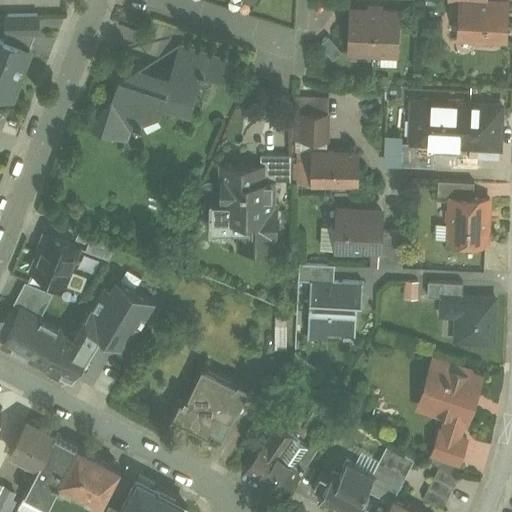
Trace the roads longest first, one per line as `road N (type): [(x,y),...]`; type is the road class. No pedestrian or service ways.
road 1 (residential): [(96,0),(0,251)]
road 2 (residential): [(0,371),(233,497)]
road 3 (residential): [(303,0),(301,49),(152,0)]
